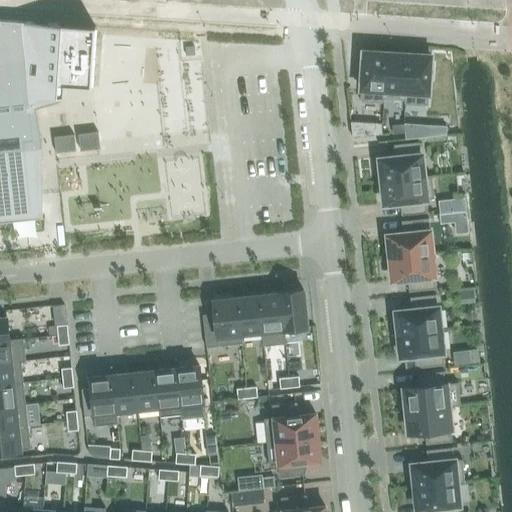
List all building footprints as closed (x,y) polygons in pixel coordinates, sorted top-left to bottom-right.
[(96,26),(0,20),(0,220),(43,216),(31,105),(41,99),(64,96),(64,95),(65,85),(68,86),(92,87),(96,26)] [(195,55),(194,46),(185,47),(186,55),(195,55)] [(383,103),(384,100),(384,91),(386,53),(364,52),(363,65),(360,65),(359,81),(362,81),(361,102),(383,103)] [(384,100),(406,101),(406,92),(408,54),(386,53),(384,91),(384,100)] [(406,92),(406,101),(405,104),(428,106),(430,74),(433,74),(433,58),(431,58),(431,56),(408,54),(406,92)] [(367,123),(369,136),(381,135),(380,124),(367,123)] [(416,123),(404,124),(405,132),(417,131),(416,123)] [(427,123),(427,134),(446,133),(447,124),(427,123)] [(393,134),(405,132),(404,124),(392,126),(393,134)] [(99,132),(79,135),(80,151),(100,148),(99,132)] [(74,135),(54,137),(56,153),(76,151),(74,135)] [(382,180),(382,182),(424,177),(422,155),(421,155),(419,142),(394,145),(395,158),(380,159),(382,180)] [(424,177),(382,182),(382,183),(385,204),(400,203),(402,215),(427,212),(426,201),(434,200),(432,176),(424,177)] [(452,214),(440,216),(441,224),(453,223),(452,214)] [(390,256),(390,258),(432,254),(430,231),(429,231),(428,218),(402,221),(404,234),(388,236),(390,256)] [(434,276),(435,276),(432,254),(390,258),(390,260),(391,260),(393,281),(408,279),(410,292),(435,289),(434,276)] [(304,290),(280,293),(284,329),(308,327),(304,290)] [(284,329),(280,293),(259,295),(262,332),(264,346),(286,344),(284,329)] [(237,297),(241,334),(262,332),(259,295),(237,297)] [(396,312),(399,334),(440,330),(438,307),(437,308),(436,295),(410,298),(412,310),(396,312)] [(215,314),(203,315),(207,348),(218,346),(242,344),(241,334),(237,297),(213,300),(215,314)] [(0,317),(0,341),(10,341),(7,317),(0,317)] [(57,326),(58,336),(68,334),(67,325),(57,326)] [(442,352),(443,352),(440,330),(399,334),(401,357),(417,355),(418,368),(443,365),(442,352)] [(68,334),(58,336),(59,345),(69,344),(68,334)] [(10,341),(0,341),(0,363),(12,362),(22,361),(27,360),(24,339),(10,341)] [(477,352),(467,353),(468,366),(478,364),(480,364),(479,351),(477,352)] [(24,383),(22,361),(12,362),(0,363),(0,385),(14,384),(24,383)] [(199,365),(177,368),(181,405),(182,419),(205,416),(199,365)] [(62,369),(63,378),(73,377),(72,368),(62,369)] [(177,368),(155,370),(159,407),(180,405),(181,405),(177,368)] [(159,407),(155,370),(134,372),(138,409),(159,407)] [(407,411),(449,406),(461,405),(458,383),(446,385),(444,371),(419,374),(420,387),(405,388),(407,411)] [(134,372),(112,375),(116,412),(138,409),(134,372)] [(116,412),(112,375),(90,377),(94,414),(116,412)] [(299,376),(289,377),(290,388),(300,387),(299,376)] [(73,377),(63,378),(64,388),(74,387),(73,377)] [(289,377),(279,378),(280,389),(290,388),(289,377)] [(0,385),(0,406),(17,405),(26,404),(24,383),(14,384),(0,385)] [(255,387),(247,388),(248,398),(256,397),(255,387)] [(240,399),(248,398),(247,388),(239,389),(240,399)] [(265,418),(267,442),(276,441),(318,437),(316,413),(298,415),(297,403),(273,405),(274,418),(265,418)] [(0,428),(19,427),(29,425),(26,404),(17,405),(0,406),(0,428)] [(450,429),(451,429),(449,406),(407,411),(409,433),(425,432),(426,444),(452,442),(450,429)] [(66,412),(67,421),(78,420),(77,411),(66,412)] [(78,420),(67,421),(68,431),(79,430),(78,420)] [(0,452),(31,449),(29,425),(19,427),(0,428),(0,452)] [(276,441),(267,442),(270,466),(279,465),(280,477),(304,474),(303,462),(321,460),(318,437),(276,441)] [(121,449),(111,448),(110,459),(120,459),(121,449)] [(415,485),(415,487),(457,483),(465,482),(463,460),(454,461),(452,448),(427,450),(428,463),(413,465),(415,485)] [(132,460),(142,461),(142,450),(133,450),(132,460)] [(142,450),(142,461),(151,461),(152,451),(142,450)] [(176,463),(185,464),(186,453),(177,453),(176,463)] [(186,453),(185,464),(195,465),(196,454),(186,453)] [(57,472),(67,473),(67,463),(58,462),(57,472)] [(67,463),(67,473),(76,474),(77,463),(67,463)] [(34,464),(24,465),(25,475),(35,474),(34,464)] [(25,475),(24,465),(15,466),(16,476),(25,475)] [(202,475),(210,476),(210,466),(202,465),(202,475)] [(117,477),(118,466),(108,466),(107,476),(117,477)] [(127,467),(118,466),(117,477),(127,477),(127,467)] [(218,476),(218,466),(210,466),(210,476),(218,476)] [(159,480),(168,480),(169,470),(160,469),(159,480)] [(169,470),(168,480),(178,481),(179,471),(169,470)] [(276,487),(274,477),(263,478),(265,488),(276,487)] [(459,511),(459,505),(457,483),(415,487),(415,489),(418,510),(433,508),(433,511),(459,511)] [(264,502),(263,488),(231,492),(232,506),(264,502)] [(325,511),(325,506),(307,508),(306,496),(282,498),(283,510),(274,511),(325,511)]
